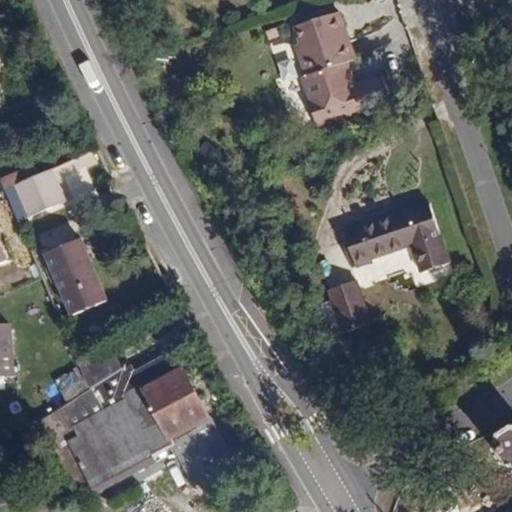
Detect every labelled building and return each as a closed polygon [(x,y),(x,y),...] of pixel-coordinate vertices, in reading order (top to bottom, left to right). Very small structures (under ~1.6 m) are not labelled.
[(285,26),(287,33),(318,23),(316,16),(285,26)] [(341,68),(325,20),(318,23),(287,33),(283,35),(291,61),(287,63),(294,84),(290,86),(298,110),(296,110),(304,134),(378,109),(370,85),(341,95),(334,71),(341,68)] [(83,170),(66,177),(77,203),(94,196),(83,170)] [(52,203),(34,172),(0,190),(0,194),(16,222),(52,203)] [(0,194),(0,223),(4,229),(16,222),(0,194)] [(442,278),(421,220),(336,248),(347,284),(365,279),(363,271),(404,259),(413,287),(442,278)] [(101,307),(73,241),(40,254),(66,320),(101,307)] [(361,339),(345,295),(317,304),(336,350),(361,339)] [(84,391),(30,420),(76,499),(167,449),(188,489),(229,466),(164,358),(126,379),(121,369),(117,370),(84,391)] [(111,359),(78,379),(84,391),(117,370),(111,359)] [(511,432),(496,442),(491,460),(501,476),(511,478),(511,432)]
